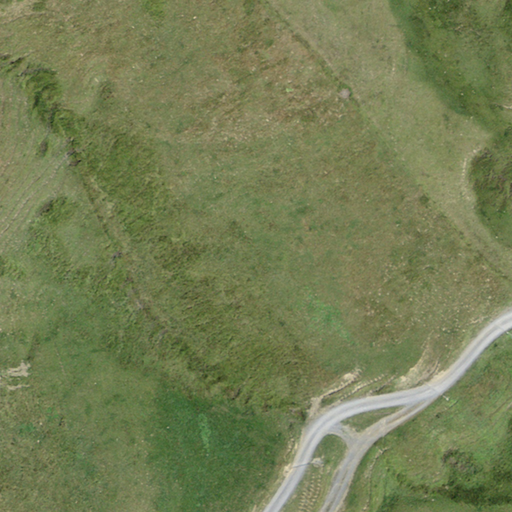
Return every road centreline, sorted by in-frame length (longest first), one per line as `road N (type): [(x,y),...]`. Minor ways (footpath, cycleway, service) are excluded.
road 1 (track): [(511,320),(442,382),(330,418),(271,511)]
road 2 (track): [(428,389),(430,396),(391,421),(359,428),(312,511)]
